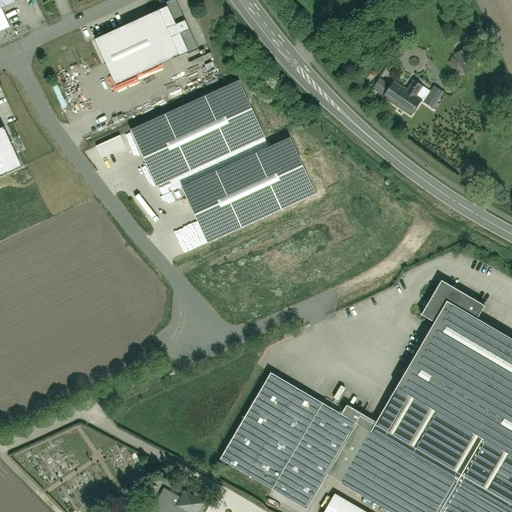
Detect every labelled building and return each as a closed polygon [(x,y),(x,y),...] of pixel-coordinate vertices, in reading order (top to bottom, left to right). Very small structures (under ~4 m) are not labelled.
[(0,0),(0,12),(21,4),(19,0),(0,0)] [(95,41),(116,86),(195,49),(174,4),(95,41)] [(471,47),(455,55),(465,75),(481,67),(471,47)] [(384,78),(373,92),(383,100),(394,85),(384,78)] [(157,184),(265,137),(241,82),(133,130),(157,184)] [(398,82),(384,101),(412,121),(425,102),(398,82)] [(426,106),(435,112),(446,96),(437,90),(426,106)] [(0,175),(21,166),(3,129),(0,130),(0,175)] [(102,157),(126,147),(121,136),(97,146),(102,157)] [(208,241),(315,194),(291,139),(183,187),(208,241)] [(328,477),(388,511),(511,511),(511,338),(486,323),(494,309),(444,280),(423,316),(434,322),(375,421),(352,408),(348,416),(274,372),(222,460),(308,511),(328,477)] [(152,511),(202,511),(208,501),(186,489),(180,499),(164,490),(152,511)] [(362,511),(335,496),(325,511),(362,511)]
